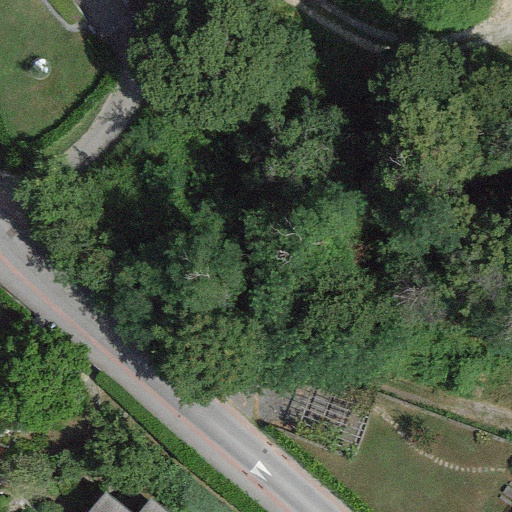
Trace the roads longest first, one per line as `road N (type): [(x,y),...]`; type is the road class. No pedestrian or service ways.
road 1 (unclassified): [(292,511),(0,231)]
road 2 (track): [(199,423),(369,380),(511,413)]
road 3 (track): [(309,0),(429,63),(490,43),(511,24)]
